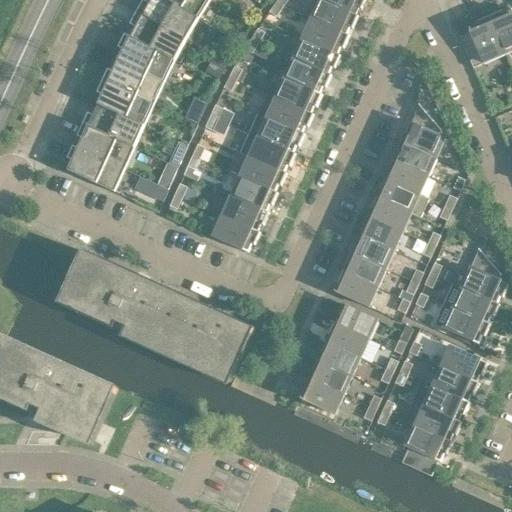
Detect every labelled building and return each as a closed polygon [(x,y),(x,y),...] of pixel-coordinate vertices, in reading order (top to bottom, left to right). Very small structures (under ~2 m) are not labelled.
[(143,0),(142,0),(136,12),(183,38),(196,18),(166,0),(150,0),(148,3),(143,0)] [(166,0),(196,18),(206,0),(166,0)] [(320,0),(311,20),(349,37),(349,36),(347,35),(350,28),(352,29),(358,17),(320,0)] [(320,0),(358,17),(358,16),(355,15),(359,8),(361,9),(365,0),(320,0)] [(283,8),(276,3),(269,12),(276,17),(283,8)] [(503,11),(490,17),(506,55),(511,51),(511,10),(511,11),(504,14),(503,12),(503,11)] [(124,34),(123,35),(172,60),(183,38),(136,12),(129,24),(135,27),(130,37),(124,34)] [(506,55),(490,17),(476,23),(477,24),(478,25),(470,29),(470,28),(469,29),(474,40),(463,44),(473,68),(484,64),(506,55)] [(311,20),(303,40),(340,57),(340,56),(338,55),(341,48),(344,49),(349,37),(311,20)] [(258,29),(251,40),(258,44),(265,33),(258,29)] [(123,50),(118,61),(161,81),(172,60),(123,35),(117,47),(123,50)] [(258,44),(251,40),(245,50),(252,54),(258,44)] [(303,40),(294,60),(331,76),(332,75),(329,74),(332,67),(335,68),(340,57),(303,40)] [(221,49),(216,58),(227,64),(232,54),(221,49)] [(227,64),(216,58),(209,73),(219,78),(227,64)] [(294,60),(285,79),(322,96),(323,95),(320,94),(323,87),(326,88),(331,76),(294,60)] [(107,69),(102,81),(151,103),(161,81),(118,61),(113,71),(107,69)] [(235,67),(230,77),(237,81),(242,71),(235,67)] [(237,81),(230,77),(224,88),(231,92),(237,81)] [(285,79),(276,99),(313,116),(314,115),(311,114),(314,107),(317,108),(322,96),(285,79)] [(102,95),(98,105),(142,125),(151,103),(102,81),(96,93),(102,95)] [(266,95),(258,114),(305,135),(302,133),(305,126),(308,128),(313,116),(276,99),(266,95)] [(193,97),(185,117),(198,123),(199,119),(201,116),(203,113),(204,109),(206,106),(207,103),(193,97)] [(410,123),(402,143),(437,158),(446,139),(438,136),(440,131),(441,132),(442,131),(419,104),(418,105),(419,106),(411,124),(410,123)] [(87,112),(82,124),(132,147),(142,125),(98,105),(93,115),(87,112)] [(216,106),(211,117),(218,120),(223,109),(216,106)] [(223,109),(218,120),(228,124),(233,114),(223,109)] [(258,114),(249,134),(296,155),(296,154),(293,153),(296,146),(299,147),(305,135),(258,114)] [(218,120),(211,117),(206,128),(213,131),(218,120)] [(72,146),(122,169),(132,147),(82,124),(76,136),(82,139),(78,148),(72,146)] [(240,153),(249,158),(287,175),(287,174),(284,173),(287,166),(290,167),(296,155),(249,134),(240,153)] [(172,157),(181,161),(188,147),(179,143),(172,157)] [(402,143),(393,161),(428,177),(437,158),(402,143)] [(198,145),(193,156),(200,159),(205,149),(198,145)] [(122,169),(72,146),(67,158),(72,161),(68,172),(112,191),(122,169)] [(200,159),(193,156),(188,167),(195,170),(200,159)] [(249,158),(240,177),(278,194),(275,192),(279,185),(281,187),(287,175),(249,158)] [(393,161),(385,180),(420,196),(428,177),(393,161)] [(161,182),(170,186),(173,178),(165,174),(161,182)] [(240,177),(232,197),(269,214),(269,213),(267,212),(270,205),(272,206),(278,194),(240,177)] [(453,188),(461,192),(466,181),(458,177),(453,188)] [(376,198),(412,214),(420,218),(429,200),(420,196),(385,180),(376,198)] [(157,185),(152,197),(164,202),(169,190),(157,185)] [(180,185),(175,195),(182,199),(187,188),(180,185)] [(182,199),(175,195),(170,207),(177,210),(182,199)] [(450,196),(445,207),(452,210),(457,199),(450,196)] [(232,197),(223,217),(260,234),(260,233),(258,232),(261,225),(264,226),(269,214),(232,197)] [(376,198),(368,217),(403,233),(412,214),(376,198)] [(452,210),(445,207),(440,218),(447,221),(452,210)] [(260,234),(223,217),(213,237),(248,253),(252,245),(255,246),(260,234)] [(368,217),(360,235),(395,251),(403,233),(368,217)] [(433,233),(428,244),(435,247),(441,236),(433,233)] [(360,235),(351,254),(386,270),(395,251),(360,235)] [(435,247),(428,244),(423,255),(431,258),(435,247)] [(471,268),(462,289),(499,306),(500,305),(497,304),(500,297),(503,298),(509,285),(498,281),(500,276),(501,277),(502,276),(479,249),(478,250),(480,252),(472,269),(471,268)] [(93,257),(70,309),(64,306),(64,308),(113,330),(116,324),(178,351),(176,357),(177,357),(180,352),(232,376),(229,381),(231,382),(255,328),(246,324),(243,331),(135,280),(138,276),(88,253),(88,255),(93,257)] [(351,254),(343,273),(378,289),(386,270),(351,254)] [(435,263),(430,274),(437,278),(442,267),(435,263)] [(444,268),(439,278),(448,283),(453,273),(444,268)] [(416,270),(411,281),(419,285),(424,274),(416,270)] [(378,289),(343,273),(334,292),(369,308),(378,289)] [(437,278),(430,274),(425,285),(432,289),(437,278)] [(419,285),(411,281),(406,292),(414,296),(419,285)] [(462,289),(453,309),(491,326),(491,325),(488,323),(491,316),(494,318),(499,306),(462,289)] [(416,305),(423,308),(428,297),(421,294),(416,305)] [(398,311),(405,314),(410,303),(403,300),(398,311)] [(343,305),(334,324),(369,340),(378,321),(343,305)] [(491,326),(453,309),(444,329),(479,345),(483,336),(485,337),(491,326)] [(334,324),(326,343),(361,359),(369,340),(334,324)] [(95,436),(93,441),(94,442),(118,388),(109,384),(109,385),(107,390),(89,381),(51,364),(53,360),(54,360),(54,359),(4,337),(4,338),(9,341),(0,360),(0,400),(29,414),(32,407),(68,424),(66,429),(67,430),(70,424),(95,436)] [(394,351),(402,355),(407,344),(399,341),(394,351)] [(409,353),(416,356),(421,345),(414,342),(409,353)] [(326,343),(317,361),(352,377),(361,359),(326,343)] [(451,347),(442,368),(479,384),(480,384),(477,382),(480,375),(483,377),(488,364),(451,347)] [(391,359),(386,370),(393,373),(398,362),(391,359)] [(317,361),(309,380),(344,396),(352,377),(317,361)] [(405,362),(400,372),(408,376),(413,365),(405,362)] [(442,368),(433,387),(470,404),(471,403),(468,402),(471,395),(474,396),(479,384),(442,368)] [(393,373),(386,370),(381,381),(388,384),(393,373)] [(408,376),(400,372),(395,384),(403,387),(408,376)] [(344,396),(309,380),(300,399),(335,415),(344,396)] [(433,387),(424,407),(461,424),(462,423),(459,422),(462,415),(465,416),(470,404),(433,387)] [(374,396),(369,407),(377,410),(382,400),(374,396)] [(387,401),(383,412),(390,415),(395,404),(387,401)] [(377,410),(369,407),(364,418),(372,421),(377,410)] [(424,407),(415,427),(453,444),(453,443),(450,441),(453,434),(456,436),(461,424),(424,407)] [(390,415),(383,412),(378,423),(385,426),(390,415)] [(453,444),(415,427),(406,447),(441,463),(445,454),(447,455),(453,444)]
